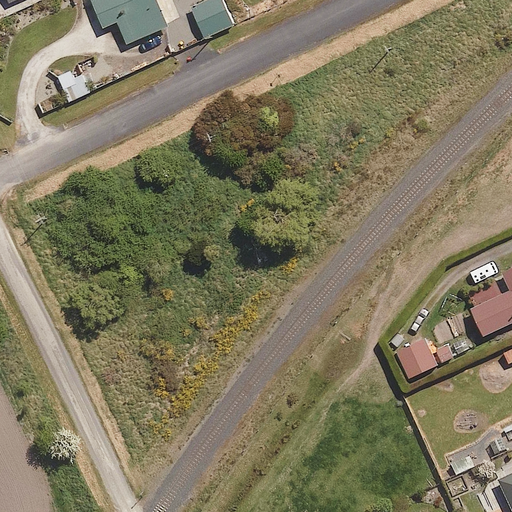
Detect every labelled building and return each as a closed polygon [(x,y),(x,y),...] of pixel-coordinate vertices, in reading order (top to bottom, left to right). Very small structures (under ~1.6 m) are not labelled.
[(92,0),(104,27),(118,21),(127,43),(167,27),(155,0),(92,0)] [(234,25),(222,0),(210,0),(192,8),(205,38),(234,25)] [(91,92),(81,67),(59,76),(69,101),(91,92)] [(511,322),(511,269),(503,273),(511,291),(503,295),(496,281),(465,296),(484,336),(511,322)] [(439,365),(427,339),(398,352),(410,378),(439,365)] [(511,511),(511,477),(498,484),(510,511),(511,511)]
